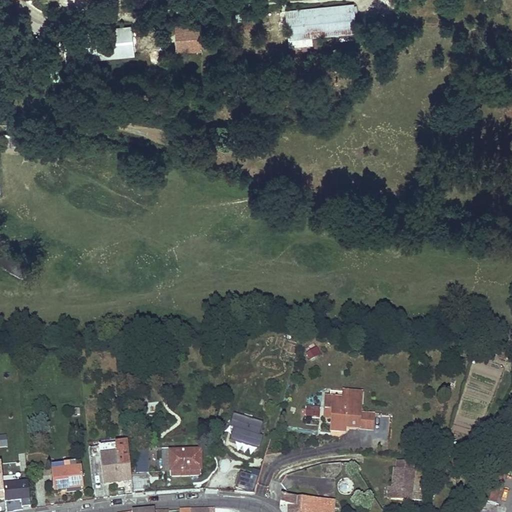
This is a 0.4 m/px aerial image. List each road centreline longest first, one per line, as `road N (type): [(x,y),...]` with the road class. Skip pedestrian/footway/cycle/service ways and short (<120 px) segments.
road 1 (unknown): [(20,0),(78,18),(287,0)]
road 2 (residential): [(267,511),(228,502),(104,511)]
road 3 (unknown): [(261,508),(266,481),(289,458),(371,445)]
